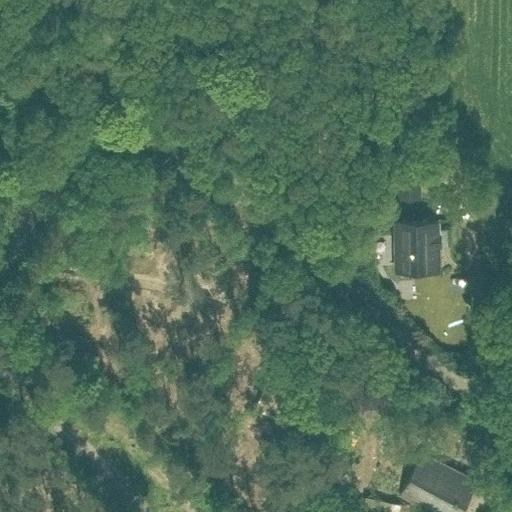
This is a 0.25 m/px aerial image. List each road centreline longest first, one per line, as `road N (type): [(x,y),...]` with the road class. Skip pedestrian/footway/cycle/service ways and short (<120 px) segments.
road 1 (unclassified): [(468,400),(315,247),(93,93)]
road 2 (track): [(0,364),(98,458),(138,511)]
road 3 (unclassified): [(0,263),(93,93)]
road 4 (unclassified): [(468,400),(481,496),(511,511)]
